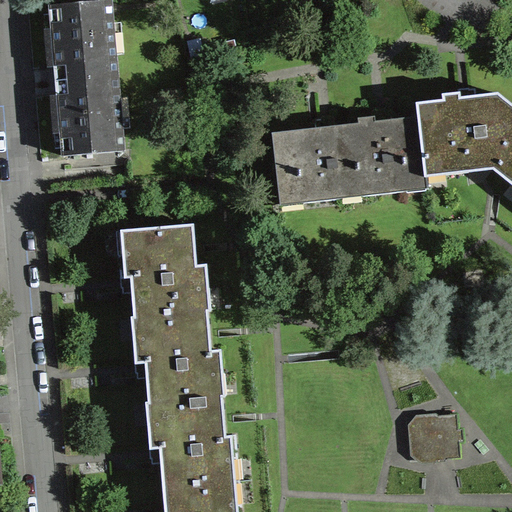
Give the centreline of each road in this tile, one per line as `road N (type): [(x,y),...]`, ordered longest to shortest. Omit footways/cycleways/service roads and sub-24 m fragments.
road 1 (residential): [(43,511),(17,210)]
road 2 (residential): [(17,210),(0,20)]
